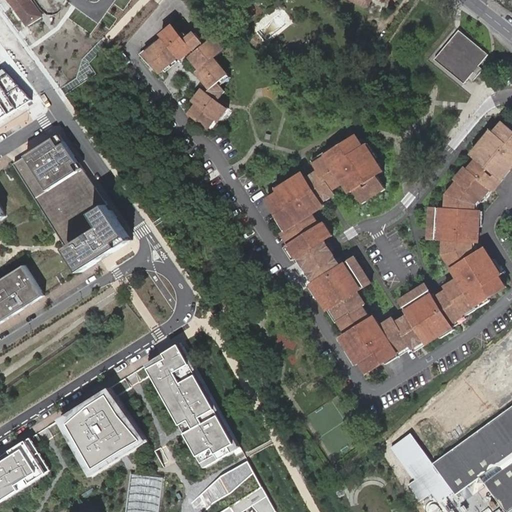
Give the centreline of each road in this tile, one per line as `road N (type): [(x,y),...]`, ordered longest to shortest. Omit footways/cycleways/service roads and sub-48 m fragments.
road 1 (residential): [(291,272),(212,149),(135,57),(134,46),(170,5)]
road 2 (residential): [(511,295),(467,334),(371,391),(291,272)]
road 3 (residential): [(0,432),(181,315),(184,296),(174,274),(139,263)]
road 4 (residential): [(291,272),(398,208),(501,97)]
road 5 (residential): [(0,150),(60,109),(142,231),(139,263)]
road 6 (residential): [(139,263),(0,346)]
